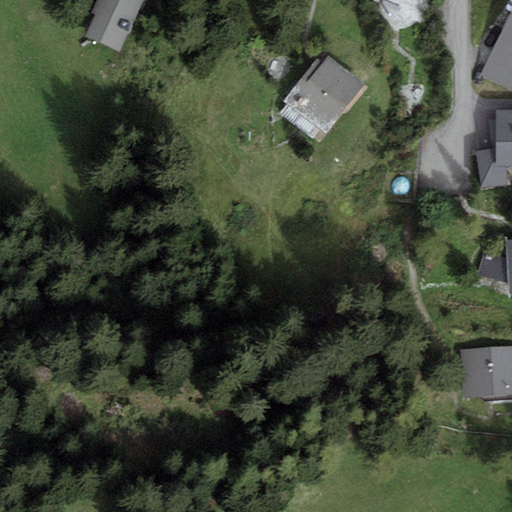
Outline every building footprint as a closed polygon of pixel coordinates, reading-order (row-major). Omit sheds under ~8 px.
[(143,0),(96,0),(91,12),(94,15),(85,35),(120,51),(143,0)] [(511,9),(479,75),(511,91),(511,9)] [(322,62),(317,59),(284,101),(325,132),(363,85),(326,57),(322,62)] [(511,109),(497,109),(496,149),(476,151),(481,188),(507,185),(505,167),(511,167),(511,109)] [(511,239),(506,240),(507,262),(483,255),(477,276),(508,284),(509,294),(511,294),(511,239)] [(511,345),(460,350),(464,398),(511,394),(511,345)]
